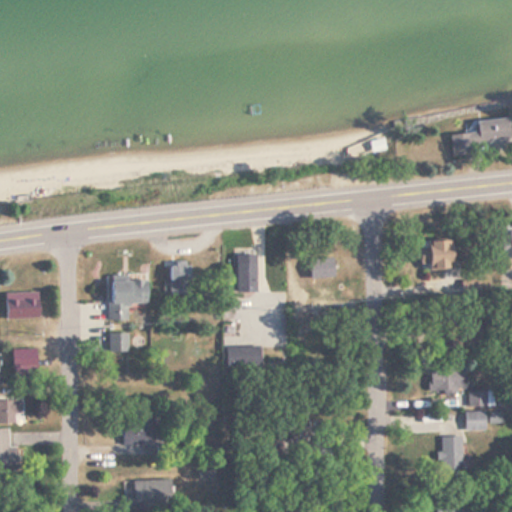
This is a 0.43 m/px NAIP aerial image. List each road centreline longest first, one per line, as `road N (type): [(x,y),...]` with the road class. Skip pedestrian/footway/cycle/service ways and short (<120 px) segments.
road 1 (primary): [(0,240),(511,182)]
road 2 (residential): [(372,511),(366,198)]
road 3 (residential): [(80,511),(78,227)]
